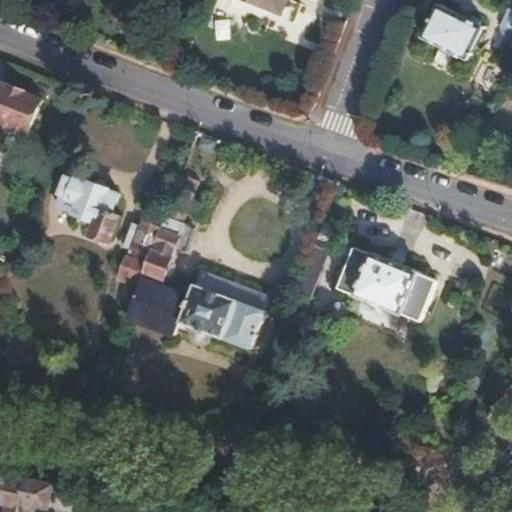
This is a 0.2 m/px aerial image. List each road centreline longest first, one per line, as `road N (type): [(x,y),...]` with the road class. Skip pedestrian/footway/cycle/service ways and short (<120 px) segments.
road 1 (residential): [(0,34),(326,153)]
road 2 (residential): [(326,153),(511,216)]
road 3 (residential): [(386,0),(326,153)]
